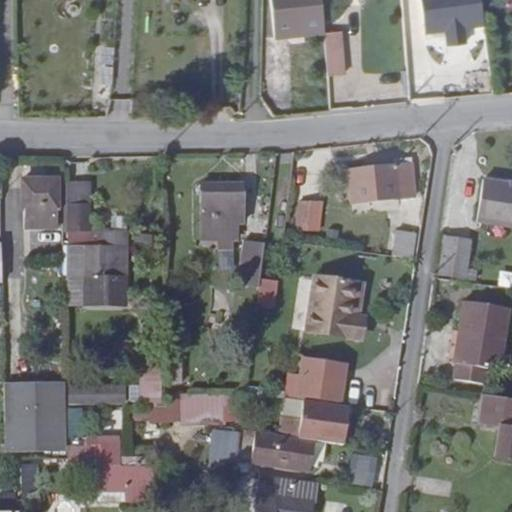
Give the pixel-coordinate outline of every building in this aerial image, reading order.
[(275,0),(278,37),(328,34),(325,0),(275,0)] [(422,0),(428,35),(486,26),(482,0),(422,0)] [(347,33),(328,34),(331,76),(350,75),(347,33)] [(413,195),(411,160),(397,161),(397,165),(350,169),(351,199),(413,195)] [(511,180),(486,176),(479,218),(511,223),(511,180)] [(23,203),(25,203),(56,203),(58,203),(58,177),(23,178),(23,203)] [(245,219),(245,182),(201,182),(201,220),(245,219)] [(320,200),(301,197),(297,225),(316,227),(320,200)] [(88,201),(65,201),(66,231),(88,230),(88,201)] [(56,203),(25,203),(25,221),(57,222),(56,203)] [(263,255),(268,216),(257,215),(252,253),(263,255)] [(416,257),(418,231),(397,229),(394,255),(416,257)] [(469,254),(470,247),(446,243),(442,272),(466,276),(476,278),(480,256),(469,254)] [(116,290),(115,244),(84,244),(85,275),(96,275),(97,290),(116,290)] [(357,314),(352,313),(344,312),(346,299),(354,300),(357,280),(317,274),(308,327),(354,334),(357,314)] [(511,304),(466,298),(462,327),(467,328),(462,361),(459,361),(456,377),(488,381),(490,365),(502,367),(511,304)] [(344,312),(352,313),(354,300),(346,299),(344,312)] [(462,327),(458,360),(459,361),(462,361),(467,328),(462,327)] [(342,396),(347,363),(306,356),(301,390),(342,396)] [(64,381),(3,383),(5,452),(66,450),(64,381)] [(127,405),(127,382),(70,381),(69,403),(127,405)] [(243,419),(246,389),(242,393),(236,392),(222,392),(222,418),(243,419)] [(222,418),(222,392),(166,390),(167,403),(167,418),(222,418)] [(511,454),(511,396),(484,393),(481,419),(501,423),(496,452),(511,454)] [(350,403),(303,397),(297,434),(315,437),(344,442),(350,403)] [(310,470),(315,437),(297,434),(241,426),(236,467),(249,470),(251,460),(310,470)] [(348,482),(373,486),(378,456),(354,452),(348,482)] [(126,460),(125,454),(87,454),(87,463),(96,463),(95,484),(124,485),(124,494),(156,494),(155,464),(144,464),(144,461),(126,460)] [(37,488),(38,464),(23,464),(22,487),(37,488)] [(313,498),(316,479),(257,471),(252,511),(308,511),(310,498),(313,498)] [(124,494),(124,485),(95,484),(95,497),(125,498),(124,494)]
